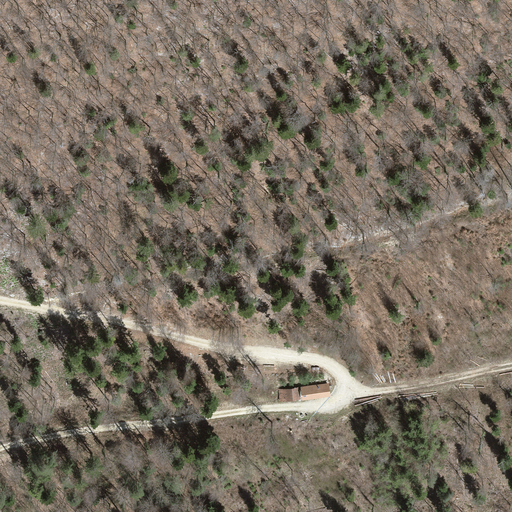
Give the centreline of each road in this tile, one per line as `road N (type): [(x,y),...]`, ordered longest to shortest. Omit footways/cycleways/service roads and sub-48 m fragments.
road 1 (track): [(0,301),(316,357),(337,367),(344,381),(335,401),(96,428),(0,448)]
road 2 (track): [(46,309),(87,293),(339,250),(511,200)]
road 3 (track): [(511,366),(340,397)]
